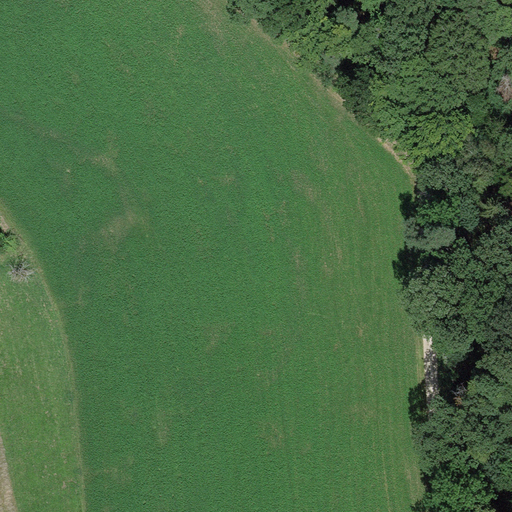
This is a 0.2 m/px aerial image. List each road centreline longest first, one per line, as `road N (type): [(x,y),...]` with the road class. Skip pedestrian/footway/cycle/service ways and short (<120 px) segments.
road 1 (track): [(395,0),(406,35),(415,161),(430,211),(426,297),(445,511)]
road 2 (track): [(265,0),(415,161)]
